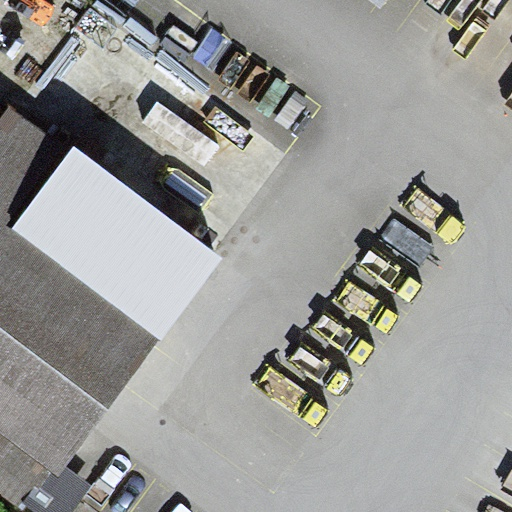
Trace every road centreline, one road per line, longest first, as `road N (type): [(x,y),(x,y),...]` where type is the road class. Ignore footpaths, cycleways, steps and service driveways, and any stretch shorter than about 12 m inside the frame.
road 1 (unknown): [(410,511),(169,355)]
road 2 (unknown): [(511,349),(411,511)]
road 3 (unknown): [(357,101),(511,193)]
